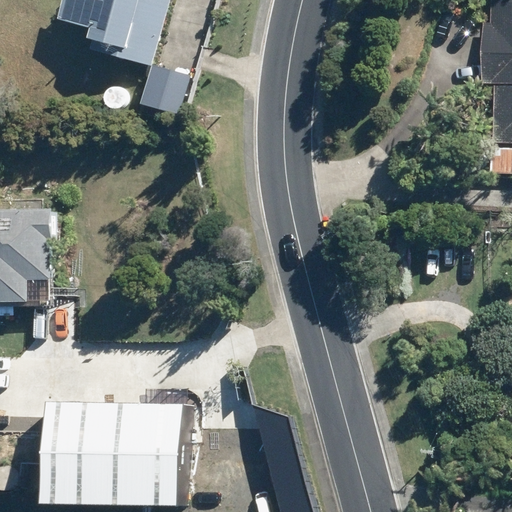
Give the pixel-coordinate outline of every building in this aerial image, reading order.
[(156,70),(174,0),(111,0),(109,7),(81,0),(72,0),(65,27),(102,36),(97,54),(156,70)] [(511,0),(492,0),(492,22),(485,22),(484,82),(496,82),(495,141),(511,141),(511,0)] [(153,81),(149,100),(172,105),(176,86),(153,81)] [(114,113),(116,114),(121,114),(124,114),(126,113),(129,111),(131,110),(132,108),(134,105),(134,103),(135,100),(135,97),(135,95),(134,92),(132,90),(131,88),(129,86),(126,85),(124,84),(121,83),(119,83),(116,84),(114,84),(111,86),(109,87),(107,89),(106,91),(105,94),(104,96),(104,99),(104,102),(105,104),(106,106),(107,109),(109,111),(111,112),(114,113)] [(189,109),(192,92),(179,89),(175,106),(189,109)] [(511,146),(492,147),(491,171),(511,171),(511,146)] [(0,218),(0,311),(35,311),(35,299),(42,299),(41,288),(58,288),(57,249),(59,249),(59,218),(0,218)]
